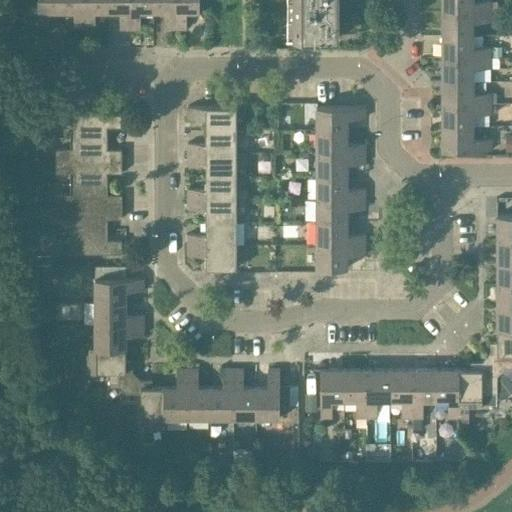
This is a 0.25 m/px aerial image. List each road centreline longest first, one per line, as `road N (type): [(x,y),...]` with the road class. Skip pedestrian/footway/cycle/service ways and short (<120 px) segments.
road 1 (residential): [(375,83),(354,68),(185,69),(165,92),(164,279),(205,309),(420,307),(435,293),(436,175)]
road 2 (residential): [(436,175),(391,155),(389,99),(375,83)]
